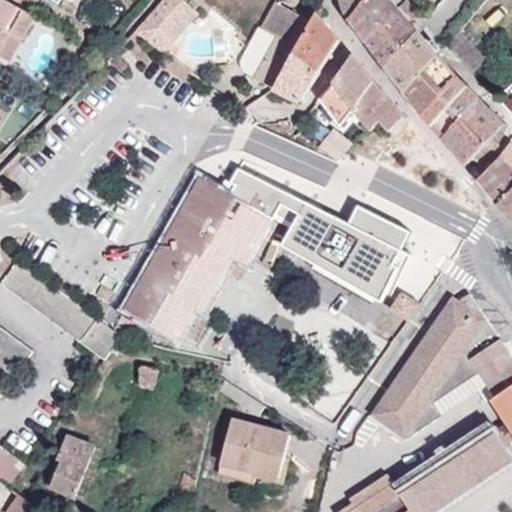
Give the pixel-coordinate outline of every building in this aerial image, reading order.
[(0,0),(0,44),(14,53),(39,9),(23,0),(0,0)] [(165,0),(138,32),(165,53),(204,0),(165,0)] [(423,23),(399,0),(343,0),(350,13),(388,62),(418,28),(423,23)] [(306,31),(309,27),(276,1),(257,26),(270,33),(280,40),(293,49),(306,31)] [(342,35),(322,8),(319,14),(309,27),(306,31),(293,49),(268,84),(282,92),(289,82),(303,92),(342,35)] [(441,53),(418,28),(391,59),(412,86),(426,71),(441,53)] [(462,30),(450,44),(474,71),(487,58),(462,30)] [(354,105),(381,81),(355,50),(335,76),(360,99),(354,105)] [(459,74),(441,53),(426,71),(444,88),(459,74)] [(426,71),(412,86),(425,104),(444,88),(426,71)] [(444,88),(425,104),(442,117),(471,87),(467,84),(459,74),(444,88)] [(335,76),(323,91),(345,112),(354,105),(360,99),(335,76)] [(390,129),(407,112),(381,81),(354,105),(372,128),(381,117),(390,129)] [(471,87),(442,117),(446,121),(456,133),(471,116),(486,100),(478,95),(471,87)] [(486,100),(471,116),(496,138),(501,132),(511,121),(486,100)] [(471,116),(456,133),(476,159),(496,138),(471,116)] [(496,138),(476,159),(483,168),(509,139),(501,132),(496,138)] [(511,142),(500,157),(511,167),(511,191),(500,203),(511,214),(511,142)] [(450,180),(462,171),(439,144),(432,148),(443,162),(439,166),(450,180)] [(500,203),(511,191),(511,167),(500,157),(480,178),(500,203)] [(283,245),(383,301),(400,267),(396,264),(413,231),(360,205),(351,223),(240,168),(233,183),(238,185),(233,195),(276,219),(293,229),(283,245)] [(250,265),(276,219),(233,195),(202,177),(122,319),(135,327),(140,318),(179,340),(197,308),(206,312),(228,272),(236,258),(250,265)] [(0,282),(82,340),(99,313),(19,256),(0,282)] [(242,279),(250,265),(236,258),(228,272),(242,279)] [(397,475),(385,484),(403,511),(432,511),(511,459),(511,444),(510,441),(511,439),(511,340),(507,333),(503,335),(473,290),(465,296),(457,291),(434,326),(376,408),(411,433),(446,412),(437,398),(481,367),(511,416),(511,419),(498,429),(462,453),(454,442),(438,454),(443,464),(408,488),(400,479),(397,475)] [(410,320),(420,304),(402,293),(392,309),(410,320)] [(200,352),(219,320),(206,312),(197,308),(179,340),(200,352)] [(82,340),(102,354),(106,358),(121,336),(122,334),(124,331),(99,313),(82,340)] [(0,397),(32,352),(0,329),(0,397)] [(259,357),(250,371),(271,385),(281,371),(259,357)] [(160,370),(142,365),(141,386),(155,390),(160,370)] [(462,453),(498,429),(491,418),(454,442),(462,453)] [(292,433),(234,419),(222,465),(280,480),(292,433)] [(76,496),(96,447),(68,436),(59,459),(63,460),(53,485),(52,486),(76,496)] [(0,458),(0,481),(13,491),(31,466),(7,449),(0,458)] [(438,454),(400,479),(408,488),(443,464),(438,454)] [(53,485),(63,460),(59,459),(49,483),(53,485)] [(280,480),(222,465),(220,475),(256,484),(257,478),(279,483),(280,480)] [(403,511),(385,484),(368,496),(366,494),(345,508),(347,511),(403,511)]
